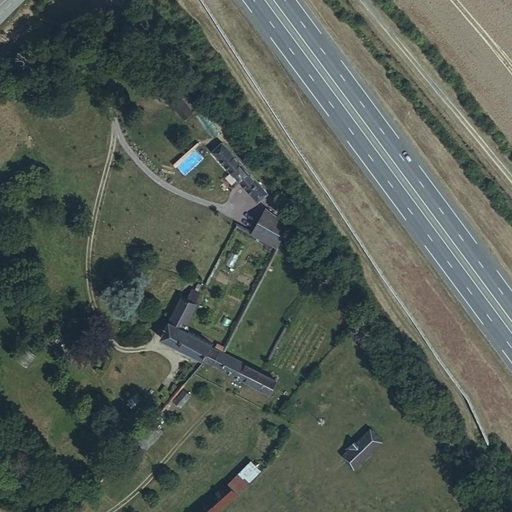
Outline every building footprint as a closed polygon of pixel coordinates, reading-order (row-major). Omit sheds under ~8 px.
[(191,110),(173,89),(164,96),(182,117),(191,110)] [(266,197),(219,143),(207,153),(251,203),(256,198),(261,202),(266,197)] [(287,225),(292,220),(284,214),(278,220),(262,211),(250,233),(274,248),(287,225)] [(157,339),(199,362),(209,346),(186,332),(183,326),(201,289),(194,285),(189,293),(187,292),(181,301),(179,300),(157,339)] [(110,291),(91,296),(96,315),(115,309),(110,291)] [(54,328),(49,323),(46,326),(45,325),(34,338),(39,345),(54,328)] [(35,349),(28,341),(21,348),(30,355),(35,349)] [(274,383),(259,375),(220,355),(223,348),(215,345),(212,351),(207,348),(199,362),(264,397),(274,383)] [(26,360),(17,351),(10,358),(19,367),(26,360)] [(186,400),(180,394),(168,406),(175,412),(186,400)] [(156,438),(144,425),(122,450),(134,461),(156,438)] [(375,447),(363,435),(345,452),(336,462),(348,474),(375,447)] [(210,511),(245,480),(236,471),(191,511),(210,511)]
